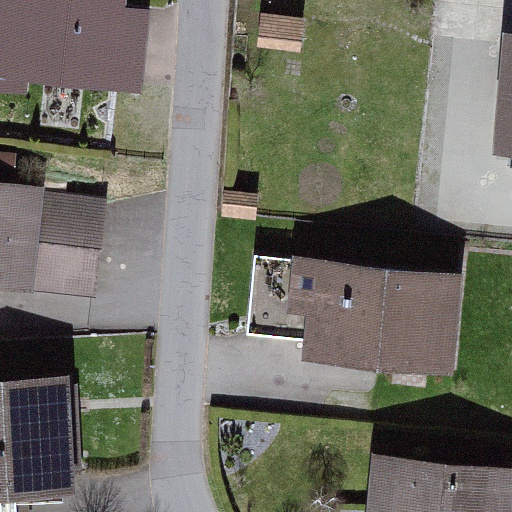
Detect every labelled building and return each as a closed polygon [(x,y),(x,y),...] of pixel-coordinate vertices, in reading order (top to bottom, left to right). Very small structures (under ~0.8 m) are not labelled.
[(152,0),(0,0),(0,78),(148,87),(152,0)] [(511,20),(503,20),(492,144),(511,146),(511,20)] [(53,185),(0,181),(0,276),(47,279),(53,185)] [(477,266),(306,255),(300,353),(471,365),(477,266)] [(82,373),(0,375),(0,489),(86,487),(82,373)] [(511,511),(511,464),(385,452),(379,511),(511,511)] [(32,511),(32,494),(0,495),(0,511),(32,511)]
